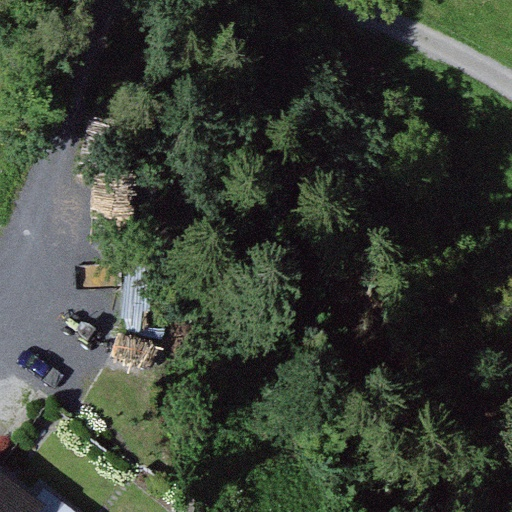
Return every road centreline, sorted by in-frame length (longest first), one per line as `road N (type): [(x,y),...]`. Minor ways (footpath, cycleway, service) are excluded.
road 1 (track): [(113,0),(0,273)]
road 2 (track): [(511,92),(324,0)]
